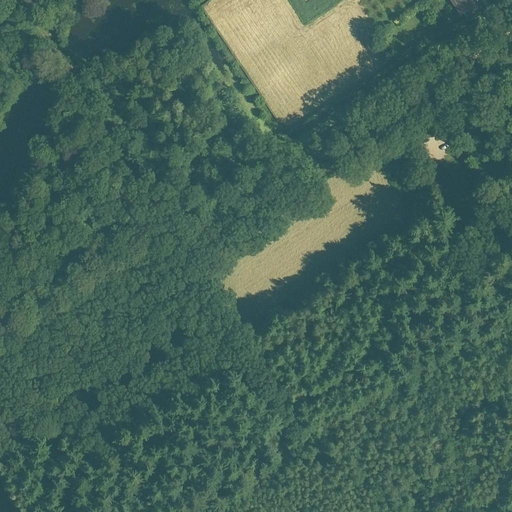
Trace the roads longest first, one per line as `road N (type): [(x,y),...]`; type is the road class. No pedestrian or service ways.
road 1 (track): [(0,362),(511,34)]
road 2 (track): [(48,37),(184,248)]
